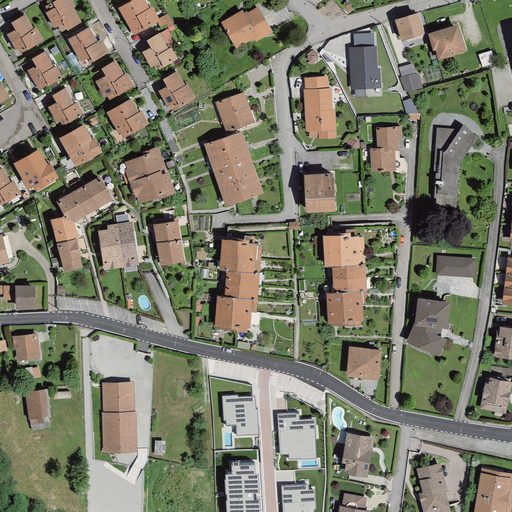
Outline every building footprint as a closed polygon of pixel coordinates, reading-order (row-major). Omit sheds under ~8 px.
[(78,21),(70,7),(72,6),(68,0),(54,0),(49,3),(52,9),(47,12),(55,24),(63,19),(67,27),(78,21)] [(146,9),(141,0),(132,0),(120,7),(134,32),(156,20),(155,19),(149,7),(146,9)] [(349,13),(354,9),(350,4),(345,8),(349,13)] [(270,30),(256,8),(247,13),(246,12),(243,13),(242,11),(222,23),(235,45),(253,34),(256,39),(270,30)] [(165,24),(170,20),(166,13),(155,19),(156,20),(160,26),(165,24)] [(403,39),(422,33),(417,14),(398,20),(403,39)] [(32,30),(23,16),(12,23),(16,30),(9,34),(20,52),(40,40),(34,29),(32,30)] [(170,20),(165,24),(168,29),(173,26),(170,20)] [(464,48),(457,25),(430,34),(434,47),(437,46),(440,56),(464,48)] [(96,41),(88,27),(70,38),(82,59),(85,56),(88,61),(106,51),(99,39),(96,41)] [(166,46),(173,42),(165,30),(158,34),(166,46)] [(166,46),(158,34),(148,41),(152,47),(143,52),(151,65),(156,63),(159,68),(176,58),(169,47),(167,48),(166,46)] [(374,68),(374,47),(351,48),(353,87),(378,86),(377,68),(374,68)] [(52,65),(43,51),(32,58),(37,65),(28,70),(39,88),(61,75),(54,64),(52,65)] [(121,75),(113,61),(102,68),(106,75),(98,80),(109,98),(130,85),(123,74),(121,75)] [(502,107),(511,104),(511,82),(507,64),(492,67),(502,107)] [(183,86),(174,72),(163,79),(167,85),(160,90),(168,105),(169,104),(172,108),(192,96),(185,85),(183,86)] [(404,91),(421,86),(417,72),(399,76),(404,91)] [(325,89),(324,77),(307,78),(307,90),(305,90),(308,129),(320,128),(320,136),(334,136),(333,110),(330,110),(329,89),(325,89)] [(72,102),(63,89),(52,95),(56,102),(48,107),(59,126),(81,113),(74,101),(72,102)] [(230,130),(251,122),(240,93),(219,101),(230,130)] [(136,113),(129,99),(109,110),(118,127),(123,136),(146,123),(140,111),(136,113)] [(419,118),(420,114),(417,108),(407,108),(407,118),(419,118)] [(91,126),(100,121),(97,115),(88,121),(91,126)] [(170,153),(177,150),(171,134),(173,134),(166,118),(164,118),(157,122),(170,153)] [(91,140),(81,125),(61,137),(71,153),(76,164),(100,149),(94,139),(91,140)] [(435,172),(435,174),(434,197),(435,197),(435,205),(455,207),(458,164),(477,136),(471,132),(472,131),(463,125),(460,129),(445,150),(439,150),(438,172),(435,172)] [(117,147),(126,141),(123,136),(118,127),(109,132),(117,147)] [(376,170),(391,169),(390,149),(397,148),(397,138),(400,138),(399,127),(378,129),(380,149),(374,149),(376,170)] [(445,150),(460,129),(436,127),(433,174),(435,174),(435,172),(438,172),(439,150),(445,150)] [(227,204),(256,193),(235,133),(206,144),(227,204)] [(355,148),(359,143),(359,139),(353,134),(347,143),(355,148)] [(160,174),(157,168),(162,166),(155,147),(140,153),(141,156),(125,161),(127,168),(126,168),(135,195),(138,193),(140,199),(159,193),(160,195),(172,191),(165,172),(160,174)] [(45,164),(37,151),(17,163),(29,183),(34,180),(37,185),(55,174),(48,162),(45,164)] [(68,175),(79,168),(76,164),(71,153),(59,160),(68,175)] [(9,183),(0,169),(0,203),(1,203),(17,193),(11,182),(9,183)] [(306,208),(332,207),(331,174),(305,175),(306,208)] [(74,193),(82,211),(94,204),(110,195),(100,178),(74,193)] [(57,196),(67,191),(63,184),(54,189),(57,196)] [(69,219),(82,211),(74,193),(58,202),(66,215),(52,219),(58,242),(73,238),(69,219)] [(87,220),(99,213),(94,204),(82,211),(87,220)] [(161,260),(180,257),(174,220),(154,224),(161,260)] [(103,262),(137,257),(132,223),(107,227),(108,229),(98,231),(103,262)] [(348,236),(348,231),(340,232),(340,233),(325,234),(327,264),(335,264),(336,292),(329,292),(331,323),(353,321),(353,317),(361,317),(359,290),(364,290),(362,262),(358,263),(357,235),(348,236)] [(62,260),(78,256),(73,238),(58,242),(62,260)] [(246,243),(246,238),(239,238),(239,240),(224,239),(221,268),(228,269),(226,295),(220,295),(217,325),(239,328),(240,324),(245,324),(248,298),(254,298),(257,270),(251,270),(253,244),(246,243)] [(203,257),(204,247),(197,246),(196,256),(203,257)] [(78,256),(62,260),(65,269),(80,266),(78,256)] [(471,259),(435,258),(435,276),(471,277),(471,259)] [(212,277),(213,269),(201,268),(201,277),(212,277)] [(3,299),(14,299),(14,285),(0,284),(0,292),(3,293),(3,299)] [(56,294),(64,295),(65,286),(57,285),(56,294)] [(16,305),(35,305),(35,286),(16,287),(16,305)] [(442,324),(445,301),(419,298),(415,322),(408,338),(438,351),(443,338),(437,335),(439,324),(442,324)] [(511,355),(511,327),(501,326),(500,331),(498,331),(495,353),(511,355)] [(37,356),(34,333),(14,335),(16,347),(18,347),(19,358),(37,356)] [(376,375),(379,349),(350,347),(347,373),(376,375)] [(24,380),(34,379),(32,366),(22,367),(24,380)] [(56,377),(68,376),(67,368),(55,368),(56,377)] [(505,403),(509,382),(490,378),(489,384),(486,383),(482,398),(487,399),(486,403),(500,406),(501,402),(505,403)] [(132,411),(131,381),(103,382),(104,452),(134,452),(133,411),(132,411)] [(31,429),(50,426),(45,388),(26,391),(31,429)] [(254,394),(222,397),(225,427),(235,426),(236,437),(258,435),(254,394)] [(311,410),(276,413),(280,464),(314,461),(311,410)] [(370,434),(345,430),(339,471),(364,475),(370,434)] [(164,459),(165,441),(154,440),(153,457),(164,459)] [(257,511),(252,461),(222,464),(227,511),(257,511)] [(425,510),(447,504),(442,487),(444,487),(438,463),(418,468),(424,492),(420,493),(425,510)] [(503,511),(509,478),(482,473),(475,511),(503,511)] [(311,511),(310,485),(280,487),(281,511),(311,511)] [(370,511),(373,498),(342,492),(337,511),(370,511)]
